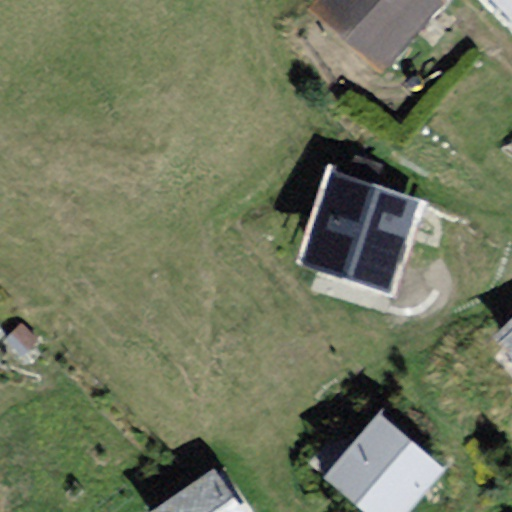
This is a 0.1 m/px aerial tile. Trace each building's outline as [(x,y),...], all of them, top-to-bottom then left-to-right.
[(434,11),(420,0),(321,0),(303,21),(375,81),(434,11)] [(410,205),(329,182),(302,272),(384,296),(410,205)] [(511,327),(487,350),(511,378),(511,327)] [(418,511),(445,480),(370,419),(315,487),(345,511),(418,511)] [(246,511),(219,473),(162,511),(246,511)]
